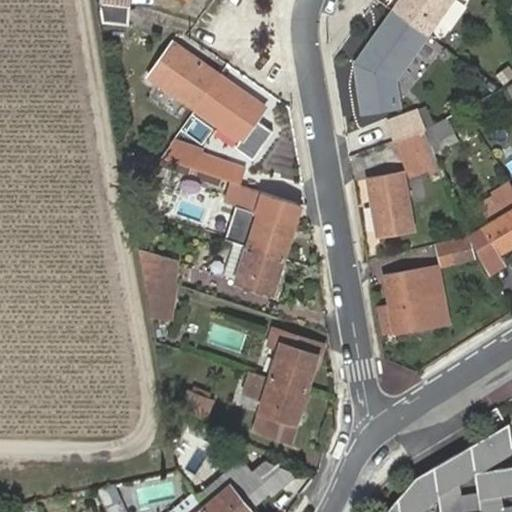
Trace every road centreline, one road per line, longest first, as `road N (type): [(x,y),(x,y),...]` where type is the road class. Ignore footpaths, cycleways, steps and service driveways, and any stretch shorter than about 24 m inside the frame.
road 1 (track): [(0,450),(138,446),(152,428),(84,0)]
road 2 (residential): [(379,427),(362,368),(306,28),(311,0)]
road 3 (residential): [(379,427),(511,343)]
